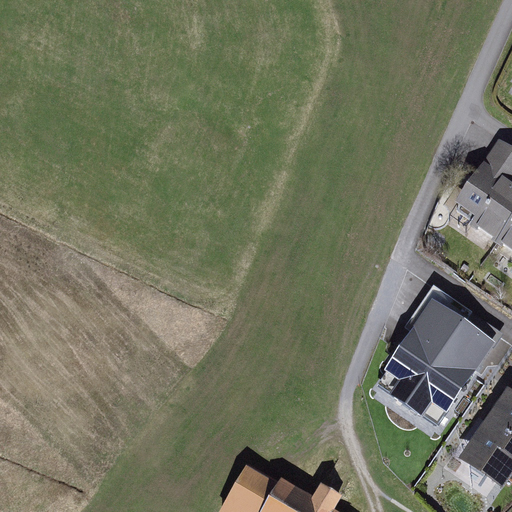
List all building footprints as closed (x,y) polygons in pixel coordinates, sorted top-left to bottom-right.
[(511,150),(499,142),(457,206),(480,222),(475,228),(498,243),(511,222),(511,150)] [(511,222),(498,243),(511,252),(511,273),(511,274),(511,273),(511,222)] [(492,337),(434,298),(377,381),(435,420),(492,337)] [(511,393),(507,390),(459,460),(505,492),(511,482),(511,393)] [(278,486),(246,467),(220,511),(333,511),(341,499),(321,487),(313,500),(281,482),(278,486)]
